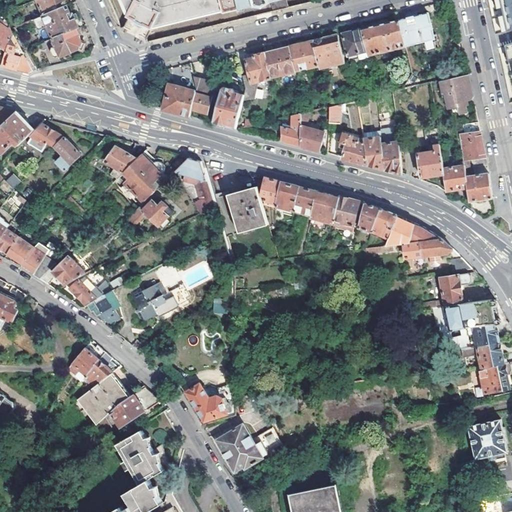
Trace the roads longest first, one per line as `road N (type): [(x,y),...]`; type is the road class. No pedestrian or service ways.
road 1 (secondary): [(131,122),(393,191),(483,242)]
road 2 (residential): [(241,511),(171,400),(67,310),(0,269)]
road 3 (residential): [(385,0),(121,63)]
road 4 (residential): [(511,172),(471,0)]
road 5 (secondary): [(0,86),(131,122)]
